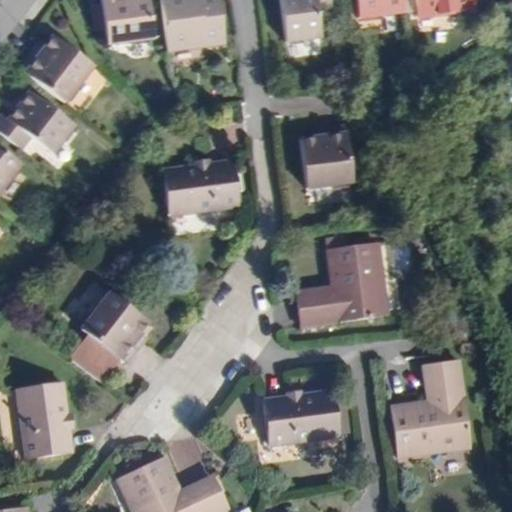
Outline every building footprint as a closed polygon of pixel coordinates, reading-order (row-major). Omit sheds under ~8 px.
[(144,32),(138,0),(92,0),(99,37),(144,32)] [(215,35),(209,0),(151,0),(158,43),(215,35)] [(311,28),(307,0),(310,0),(273,0),(278,33),(311,28)] [(54,96),(82,58),(44,30),(31,46),(24,42),(8,62),(54,96)] [(42,145),(64,117),(20,84),(0,109),(0,134),(11,143),(22,130),(42,145)] [(345,174),(335,119),(310,123),(311,129),(290,133),(299,181),(345,174)] [(499,184),(511,176),(511,158),(504,146),(484,159),(499,184)] [(200,159),(199,150),(185,151),(186,161),(200,159)] [(233,200),(225,155),(200,159),(186,161),(153,165),(160,211),(233,200)] [(511,176),(499,184),(511,204),(511,176)] [(378,304),(366,234),(315,242),(321,276),(323,287),(288,293),(292,319),(378,304)] [(323,287),(321,276),(286,281),(288,293),(323,287)] [(133,329),(141,317),(104,290),(76,326),(120,359),(133,341),(127,336),(133,329)] [(133,341),(139,333),(133,329),(127,336),(133,341)] [(461,438),(453,381),(449,352),(421,356),(427,392),(417,394),(382,400),(386,428),(389,452),(461,438)] [(427,392),(421,356),(412,357),(417,394),(427,392)] [(58,411),(53,379),(8,386),(20,455),(64,448),(60,427),(58,411)] [(304,386),(303,380),(288,382),(288,388),(304,386)] [(334,426),(326,382),(304,386),(288,388),(257,393),(264,438),(334,426)] [(69,425),(66,410),(58,411),(60,427),(69,425)] [(128,511),(186,511),(219,495),(207,471),(172,489),(167,480),(150,449),(107,473),(128,511)] [(172,489),(207,471),(202,462),(167,480),(172,489)]
